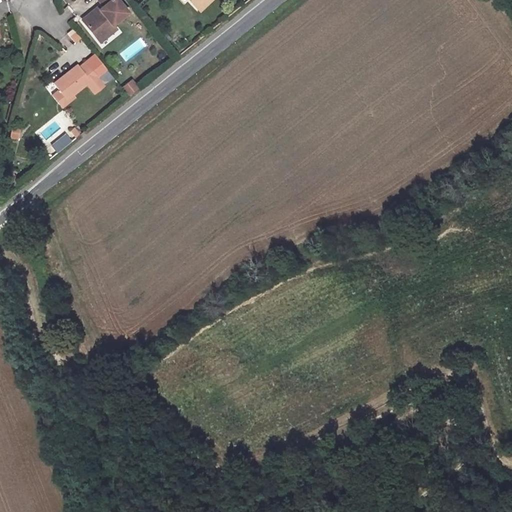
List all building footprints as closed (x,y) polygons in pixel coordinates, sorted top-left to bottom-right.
[(118,0),(100,0),(103,3),(84,19),(98,37),(114,24),(113,22),(127,11),(118,0)] [(119,30),(114,24),(98,37),(103,43),(119,30)] [(86,62),(99,77),(106,71),(94,56),(86,62)] [(68,101),(74,95),(88,85),(95,93),(105,86),(99,77),(86,62),(79,67),(78,65),(54,83),(59,90),(68,101)] [(129,80),(119,88),(127,96),(136,88),(129,80)] [(68,101),(59,90),(52,94),(63,108),(76,98),(74,95),(68,101)] [(9,126),(7,139),(19,141),(21,128),(9,126)] [(79,133),(73,126),(69,130),(75,137),(79,133)] [(72,141),(66,134),(52,146),(57,153),(72,141)]
